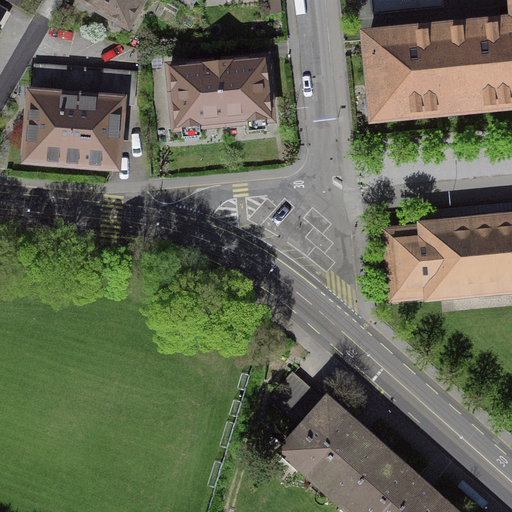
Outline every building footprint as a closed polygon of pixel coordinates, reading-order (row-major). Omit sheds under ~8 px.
[(83,0),(127,25),(141,0),(83,0)] [(511,24),(368,38),(375,117),(511,103),(511,24)] [(170,67),(175,128),(181,127),(182,138),(201,136),(200,125),(246,121),(247,132),(267,130),(266,119),(271,119),(268,89),(265,58),(170,67)] [(35,66),(28,160),(71,163),(114,166),(119,104),(133,105),(135,74),(35,66)] [(423,229),(387,232),(393,297),(429,294),(429,297),(479,292),(479,293),(482,293),(482,292),(493,290),(493,292),(496,291),(496,290),(511,288),(511,217),(422,226),(423,229)] [(292,374),(264,404),(283,421),(311,391),(292,374)] [(342,510),(392,453),(360,426),(327,397),(277,454),(342,510)] [(392,453),(342,510),(344,511),(459,511),(427,483),(392,453)] [(488,502),(462,479),(457,486),(482,508),(488,502)]
